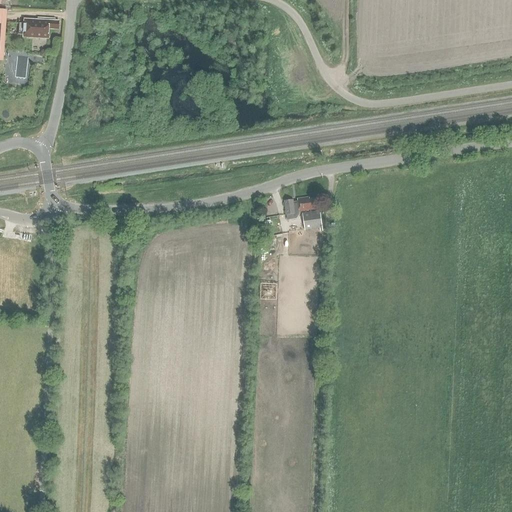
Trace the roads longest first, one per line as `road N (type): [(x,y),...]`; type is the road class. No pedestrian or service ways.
road 1 (unclassified): [(511,141),(309,172),(198,203),(92,209),(57,201)]
road 2 (unclassified): [(270,0),(292,13),(319,63),(354,100),(390,103),(511,84)]
road 3 (unclassified): [(38,151),(58,99),(72,0)]
